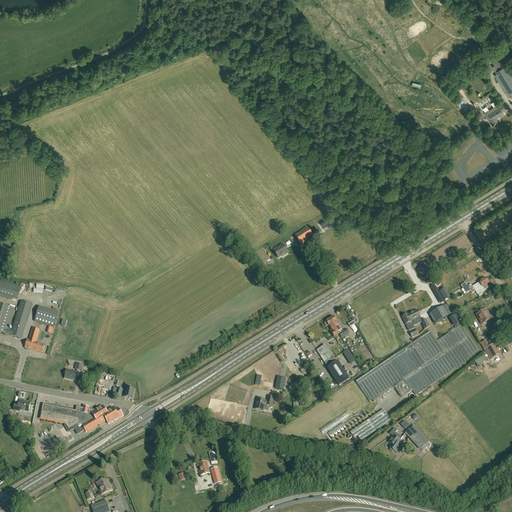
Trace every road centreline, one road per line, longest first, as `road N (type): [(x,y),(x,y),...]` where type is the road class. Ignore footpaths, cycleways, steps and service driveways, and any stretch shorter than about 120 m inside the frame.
road 1 (secondary): [(144,417),(511,188)]
road 2 (unclassified): [(396,469),(173,417),(154,428),(144,417)]
road 3 (secondary): [(0,505),(144,417)]
road 4 (motorway): [(416,511),(342,495),(302,497),(261,511)]
road 5 (unclassified): [(144,417),(0,381)]
